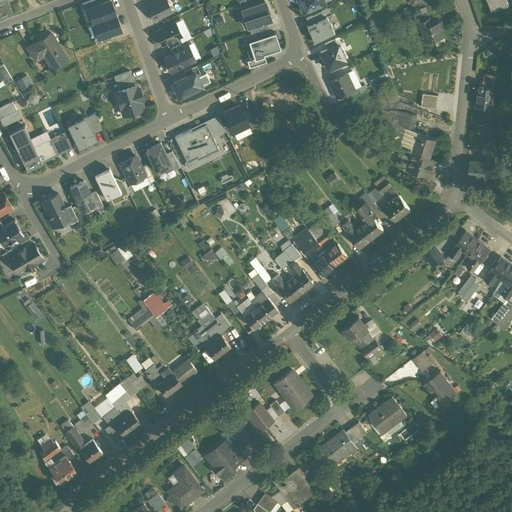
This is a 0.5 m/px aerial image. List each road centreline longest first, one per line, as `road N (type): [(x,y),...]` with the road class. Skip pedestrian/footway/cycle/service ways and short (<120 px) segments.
road 1 (residential): [(289,334),(63,506)]
road 2 (residential): [(458,201),(289,334)]
road 3 (residential): [(340,406),(205,511)]
road 4 (residential): [(169,121),(19,194)]
road 5 (residential): [(474,51),(458,201)]
road 6 (residential): [(302,57),(169,121)]
road 7 (residential): [(169,121),(126,0)]
